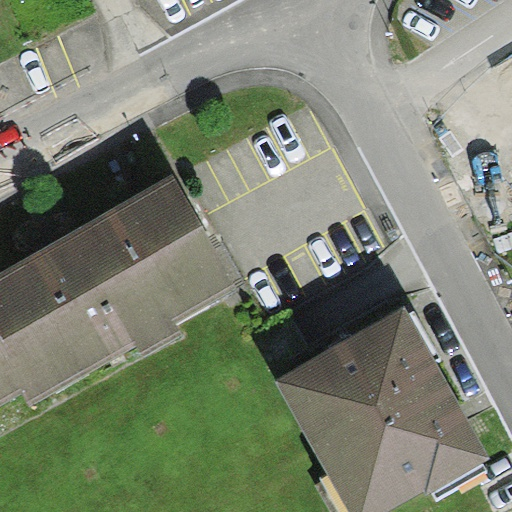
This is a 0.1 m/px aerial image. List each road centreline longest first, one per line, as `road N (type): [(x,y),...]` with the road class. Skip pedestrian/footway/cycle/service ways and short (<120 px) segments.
road 1 (residential): [(308,0),(511,358)]
road 2 (residential): [(299,0),(0,155)]
